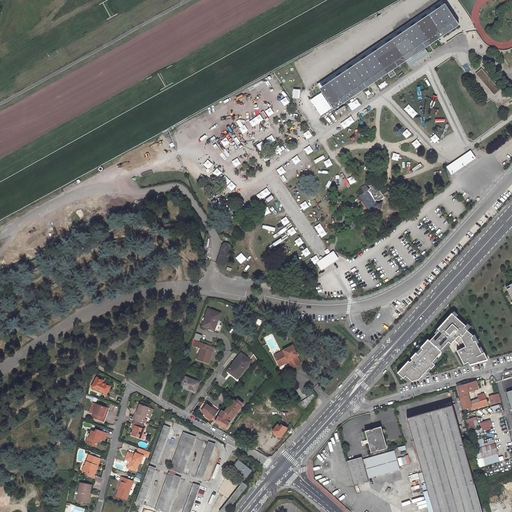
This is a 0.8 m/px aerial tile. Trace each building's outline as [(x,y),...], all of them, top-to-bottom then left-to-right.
[(444,0),(320,82),(323,87),(448,4),(445,0),(444,0)] [(448,4),(323,87),(336,108),(354,96),(363,90),(369,86),(375,82),(406,62),(426,48),(439,40),(462,25),(448,4)] [(430,53),(426,48),(406,62),(409,67),(430,53)] [(482,68),(477,73),(496,94),(501,89),(482,68)] [(477,158),(471,150),(448,167),(453,174),(477,158)] [(366,183),(361,186),(365,192),(359,196),(363,200),(370,210),(373,208),(381,210),(383,202),(380,200),(385,197),(383,194),(381,192),(380,190),(374,183),(369,186),(366,183)] [(214,196),(209,199),(219,214),(223,211),(214,196)] [(225,266),(230,248),(230,246),(229,244),(227,242),(225,242),(223,243),(222,245),(217,262),(216,264),(225,266)] [(334,251),(317,262),(322,270),(329,266),(340,259),(334,251)] [(220,314),(208,310),(202,326),(219,331),(221,325),(216,324),(220,314)] [(456,319),(452,315),(438,331),(439,332),(436,336),(430,343),(428,342),(421,350),(423,352),(418,357),(416,355),(411,361),(412,362),(410,364),(409,363),(398,375),(403,380),(406,378),(412,383),(419,381),(427,372),(430,369),(431,371),(435,367),(434,366),(432,364),(436,360),(442,354),(440,353),(449,344),(451,346),(459,338),(461,340),(466,349),(457,353),(464,366),(468,364),(470,367),(488,362),(484,355),(482,356),(479,350),(477,345),(475,343),(474,344),(471,340),(473,338),(467,333),(464,330),(466,328),(456,319)] [(200,341),(202,335),(196,333),(193,339),(200,341)] [(201,349),(197,360),(208,364),(213,351),(212,351),(214,347),(210,346),(206,344),(193,339),(192,343),(194,343),(193,346),(201,349)] [(449,344),(440,353),(442,354),(443,355),(451,346),(449,344)] [(289,345),(270,356),(275,364),(286,359),(291,367),(298,364),(293,356),(294,355),(289,345)] [(233,375),(237,378),(251,361),(241,353),(229,368),(235,373),(233,375)] [(180,387),(195,393),(200,382),(184,376),(180,387)] [(92,387),(107,394),(111,386),(103,382),(104,380),(97,377),(92,387)] [(473,406),(471,402),(468,392),(478,389),(476,381),(457,386),(464,409),(473,406)] [(222,392),(218,398),(225,402),(229,397),(222,392)] [(492,403),(501,401),(498,394),(490,396),(492,403)] [(486,397),(479,399),(471,402),(473,406),(473,409),(488,405),(486,397)] [(217,412),(211,420),(227,428),(232,418),(241,406),(236,402),(233,400),(224,412),(219,410),(217,412)] [(93,413),(92,416),(104,421),(105,417),(103,416),(107,407),(96,404),(93,413)] [(140,404),(137,413),(136,412),(133,419),(134,420),(144,423),(145,424),(147,419),(144,418),(145,416),(146,416),(150,417),(152,409),(148,408),(149,407),(140,404)] [(217,412),(207,404),(201,411),(206,415),(205,416),(211,420),(217,412)] [(482,511),(466,455),(468,455),(466,448),(464,448),(452,405),(407,418),(422,473),(418,474),(420,481),(424,480),(433,511),(482,511)] [(477,416),(466,419),(469,430),(476,427),(474,420),(477,419),(477,416)] [(280,436),(289,424),(281,418),(272,431),(280,436)] [(134,429),(132,435),(141,438),(143,433),(144,429),(142,428),(144,423),(134,420),(133,425),(134,425),(135,426),(134,429)] [(482,427),(483,430),(491,428),(490,425),(492,424),(491,420),(481,423),(482,427)] [(169,428),(164,426),(151,461),(156,463),(169,428)] [(388,447),(381,426),(365,431),(371,452),(388,447)] [(98,441),(99,438),(101,439),(105,440),(107,433),(97,429),(96,431),(92,430),(91,433),(90,437),(88,437),(86,442),(96,446),(98,441)] [(194,437),(184,434),(172,468),(182,472),(194,437)] [(494,442),(475,447),(478,458),(497,453),(494,442)] [(210,443),(197,478),(202,479),(215,445),(210,443)] [(141,462),(144,456),(148,458),(150,452),(139,448),(137,453),(136,452),(135,454),(135,455),(133,455),(134,454),(129,452),(125,462),(129,463),(131,464),(129,468),(136,471),(139,462),(141,462)] [(368,477),(400,468),(395,449),(363,458),(362,456),(360,457),(367,481),(369,481),(368,477)] [(89,454),(85,466),(86,466),(84,471),(93,474),(96,467),(97,467),(100,458),(99,458),(100,455),(91,452),(90,455),(89,454)] [(478,458),(476,459),(478,467),(499,460),(498,457),(497,453),(478,458)] [(367,481),(360,457),(347,461),(354,485),(367,481)] [(237,461),(231,468),(244,479),(250,471),(237,461)] [(141,503),(154,469),(149,467),(136,501),(141,503)] [(167,511),(180,478),(170,474),(157,509),(165,511),(167,511)] [(127,499),(133,481),(123,477),(119,489),(117,496),(127,499)] [(90,493),(91,484),(81,482),(79,491),(80,491),(79,500),(89,502),(90,497),(89,497),(90,493)] [(190,511),(200,485),(195,483),(184,511),(190,511)] [(245,485),(243,483),(219,511),(226,511),(247,487),(245,485)]
